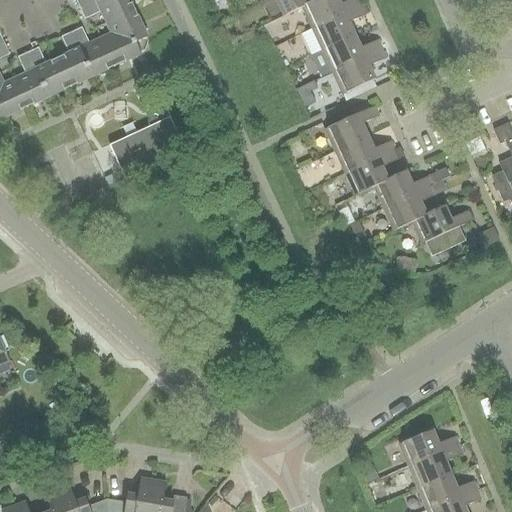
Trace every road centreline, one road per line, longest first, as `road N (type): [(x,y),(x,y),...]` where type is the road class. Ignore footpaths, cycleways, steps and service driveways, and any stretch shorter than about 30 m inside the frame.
road 1 (unclassified): [(276,467),(50,257)]
road 2 (residential): [(276,467),(495,317)]
